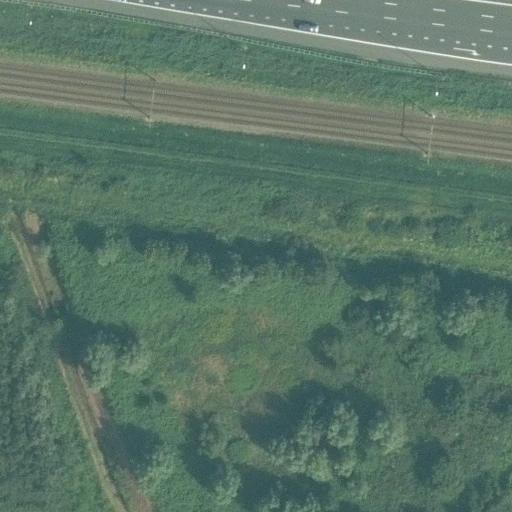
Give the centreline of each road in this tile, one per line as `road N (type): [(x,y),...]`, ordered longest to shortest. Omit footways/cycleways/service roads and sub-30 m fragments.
road 1 (track): [(125,511),(12,221),(0,220)]
road 2 (motorway): [(296,0),(511,27)]
